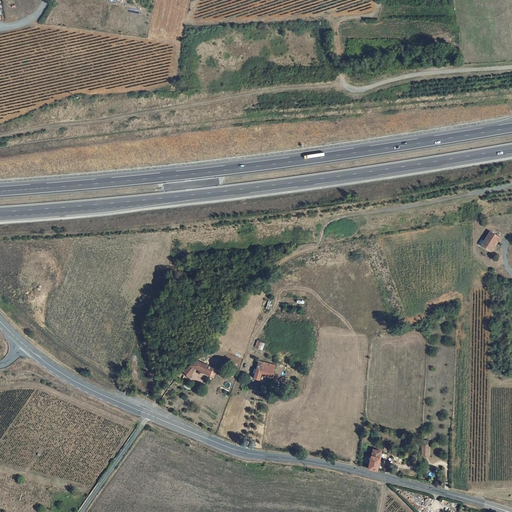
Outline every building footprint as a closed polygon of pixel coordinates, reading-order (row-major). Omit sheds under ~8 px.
[(500,239),(492,234),(484,249),(493,255),(498,245),(497,244),(500,239)] [(193,364),(177,379),(180,381),(183,378),(187,381),(191,374),(206,381),(210,372),(193,364)] [(260,386),(262,379),(273,381),(275,369),(258,366),(254,385),(260,386)] [(375,448),(374,455),(381,456),(388,453),(389,445),(382,444),(381,449),(375,448)] [(423,444),(421,454),(429,456),(431,445),(423,444)] [(372,470),(380,471),(383,459),(382,459),(381,458),(380,457),(381,456),(374,455),(372,470)]
